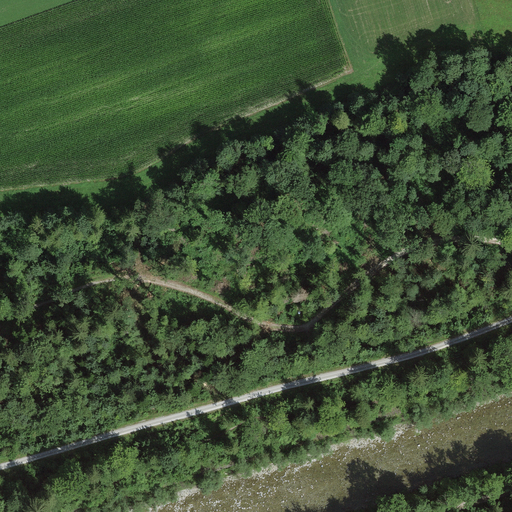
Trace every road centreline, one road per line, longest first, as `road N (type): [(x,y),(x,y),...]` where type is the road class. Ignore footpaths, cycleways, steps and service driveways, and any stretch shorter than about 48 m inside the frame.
road 1 (track): [(0,316),(123,275),(297,327),(416,246),(469,237),(511,241)]
road 2 (track): [(0,468),(511,321)]
